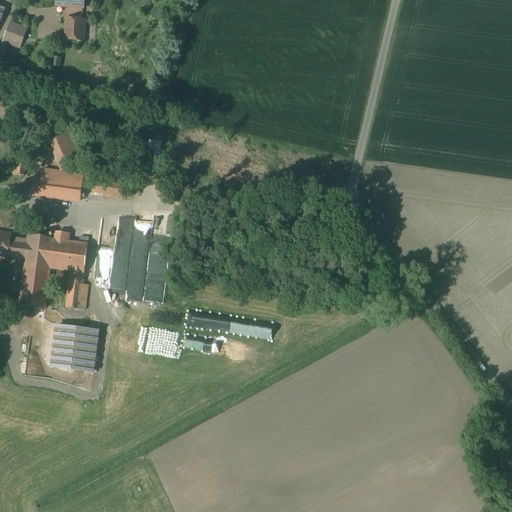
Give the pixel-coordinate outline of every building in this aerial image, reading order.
[(56,0),(56,7),(84,9),(84,0),(56,0)] [(86,21),(66,20),(65,41),(84,42),(86,21)] [(28,30),(10,23),(3,43),(20,49),(28,30)] [(76,132),(55,140),(68,170),(89,162),(76,132)] [(40,146),(28,139),(18,158),(30,164),(40,146)] [(26,166),(14,165),(11,174),(25,176),(26,166)] [(83,176),(44,171),(43,179),(36,179),(34,196),(80,203),(83,176)] [(124,184),(89,179),(89,188),(94,189),(94,193),(109,195),(109,197),(123,199),(124,184)] [(11,236),(2,235),(2,234),(0,233),(0,256),(26,260),(28,241),(10,239),(11,236)] [(70,236),(55,234),(54,240),(55,240),(51,270),(71,273),(67,309),(85,311),(89,286),(83,286),(85,274),(85,275),(86,268),(89,245),(69,242),(70,236)] [(54,240),(29,237),(28,241),(26,260),(20,306),(46,309),(51,270),(55,240),(54,240)] [(125,261),(125,244),(101,243),(100,278),(125,279),(125,267),(144,268),(145,261),(125,261)] [(9,297),(0,296),(0,307),(9,307),(9,297)] [(284,338),(286,327),(274,325),(273,331),(266,329),(265,334),(284,338)] [(99,333),(56,327),(51,368),(93,373),(99,333)]
